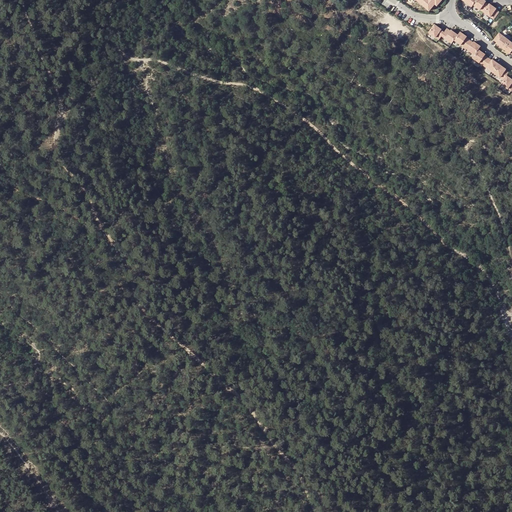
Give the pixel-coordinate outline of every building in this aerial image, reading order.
[(437,0),(416,0),(426,8),(432,1),(435,4),(437,0)] [(483,12),(488,6),(484,4),(485,2),(486,2),(483,0),(476,0),(473,5),(483,12)] [(432,1),(426,8),(429,11),(435,4),(432,1)] [(494,20),(498,14),(494,11),(495,10),(496,9),(489,4),(489,5),(488,6),(483,12),(494,20)] [(439,40),(441,36),(443,34),(439,32),(440,30),(441,30),(434,25),(428,33),(439,40)] [(441,36),(452,44),(454,41),(458,35),(451,30),(450,31),(449,33),(445,30),(444,33),(443,34),(441,36)] [(464,48),(468,42),(465,39),(466,38),(467,37),(460,32),(458,35),(454,41),(464,48)] [(499,33),(494,39),(498,41),(497,43),(496,44),(503,49),(509,41),(499,33)] [(511,52),(511,43),(509,41),(503,49),(509,54),(510,53),(511,52)] [(473,43),(472,44),(468,42),(464,48),(474,55),(478,50),(480,47),(474,42),(473,43)] [(483,66),(487,60),(483,57),(484,56),(485,55),(478,50),(474,55),(472,58),(483,66)] [(487,60),(483,66),(493,73),(499,65),(492,60),(491,61),(490,62),(487,60)] [(499,65),(493,73),(503,80),(506,76),(508,74),(504,72),(505,70),(506,69),(499,65)] [(511,79),(506,76),(503,80),(501,84),(511,92),(511,90),(511,83),(511,82),(511,79)]
